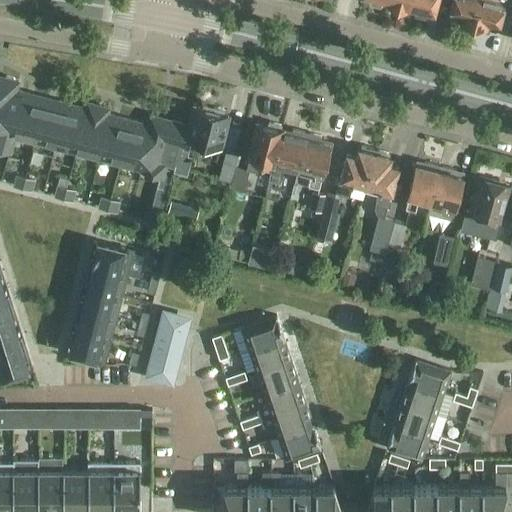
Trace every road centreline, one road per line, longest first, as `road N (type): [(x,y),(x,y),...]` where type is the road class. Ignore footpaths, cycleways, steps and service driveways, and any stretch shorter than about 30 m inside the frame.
road 1 (residential): [(162,55),(511,143)]
road 2 (tertiary): [(511,107),(168,19)]
road 3 (residential): [(511,77),(224,0)]
road 4 (residential): [(182,511),(182,397),(0,397)]
road 5 (residential): [(0,26),(162,55)]
road 6 (tertiary): [(168,19),(48,0)]
